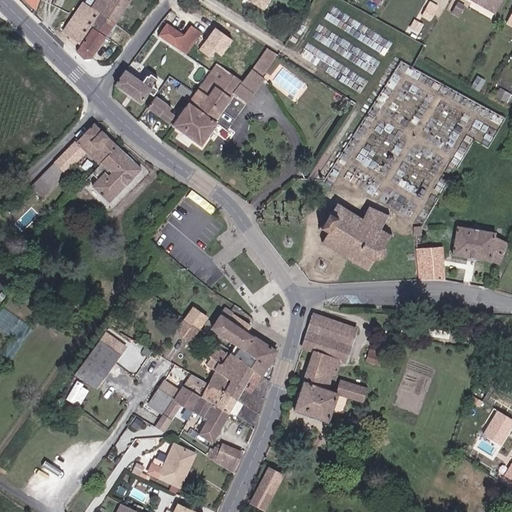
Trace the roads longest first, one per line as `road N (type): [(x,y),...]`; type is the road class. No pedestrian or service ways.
road 1 (unknown): [(0,440),(124,275),(133,244),(117,197)]
road 2 (secondary): [(105,104),(232,207),(302,300)]
road 3 (secondary): [(302,300),(267,428),(229,511)]
road 4 (unclassified): [(511,303),(402,290),(302,300)]
road 5 (unclassified): [(105,104),(32,178),(0,196)]
road 6 (secondary): [(0,0),(93,92)]
road 7 (residential): [(93,92),(174,0)]
